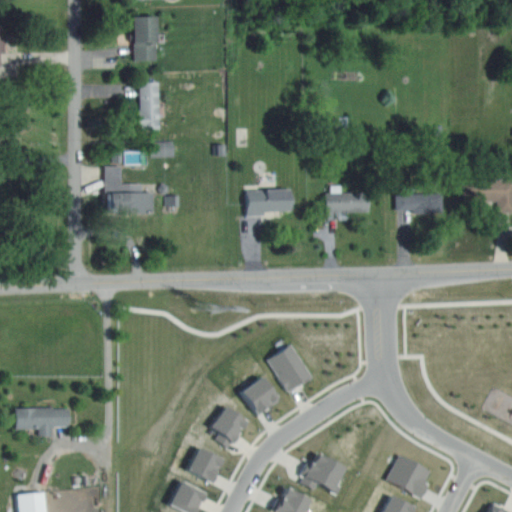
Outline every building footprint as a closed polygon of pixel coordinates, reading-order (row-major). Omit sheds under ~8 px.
[(152,25),(152,58),(131,58),(131,14),(152,14),(152,25)] [(135,128),(134,108),(138,107),(137,80),(156,80),(158,127),(135,128)] [(147,157),(169,156),(169,141),(147,142),(147,157)] [(150,191),(150,212),(101,211),(102,164),(117,164),(117,181),(139,182),(139,191),(150,191)] [(511,211),(495,211),(494,200),(461,200),(461,178),(511,178),(511,211)] [(323,211),(323,191),(328,191),(328,184),(339,183),(339,191),(367,191),(367,210),(323,211)] [(260,188),(289,187),(290,209),(262,210),(262,214),(245,215),(244,189),(260,188)] [(410,212),(410,208),(393,209),(393,192),(440,191),(441,211),(410,212)] [(310,376),(302,382),(301,380),(286,390),(285,388),(284,389),(265,358),(288,342),(310,376)] [(275,398),(254,413),(237,388),(257,373),(275,398)] [(243,418),(236,429),(237,430),(229,441),(228,440),(224,446),(212,437),(216,431),(206,424),(222,403),(243,418)] [(66,406),(66,423),(50,423),(50,426),(48,426),(48,434),(35,434),(35,426),(14,426),(14,406),(66,406)] [(218,457),(211,467),(215,470),(208,481),(183,468),(195,443),(218,457)] [(342,465),(333,482),(338,485),(334,493),(314,482),(311,487),(298,480),(300,475),(297,473),(305,459),(308,461),(309,457),(311,458),(315,451),(342,465)] [(429,468),(422,480),(426,482),(418,496),(383,476),(397,451),(429,468)] [(202,492),(195,504),(194,503),(189,511),(182,511),(164,501),(176,478),(202,492)] [(305,499),(298,511),(273,511),(269,510),(275,497),(277,498),(282,487),(305,499)] [(39,511),(39,492),(10,494),(10,511),(39,511)] [(411,505),(407,511),(379,511),(388,494),(411,505)] [(511,511),(483,511),(490,501),(511,511)]
